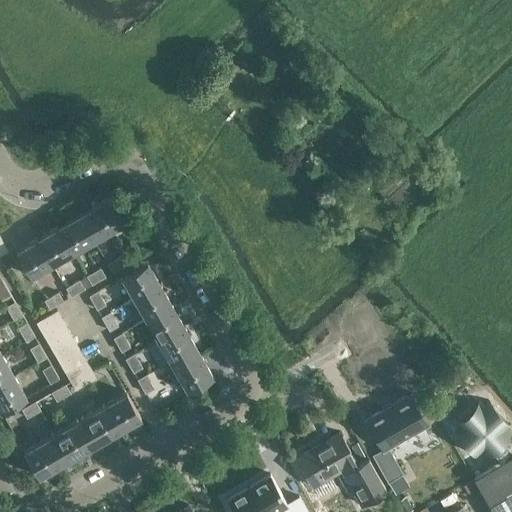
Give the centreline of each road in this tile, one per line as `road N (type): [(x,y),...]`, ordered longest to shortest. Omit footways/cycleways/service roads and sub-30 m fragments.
road 1 (residential): [(170,446),(237,409),(248,397),(252,367),(136,169),(116,158),(94,161),(36,193),(0,168)]
road 2 (residential): [(170,446),(83,304)]
road 3 (residential): [(63,511),(170,446)]
